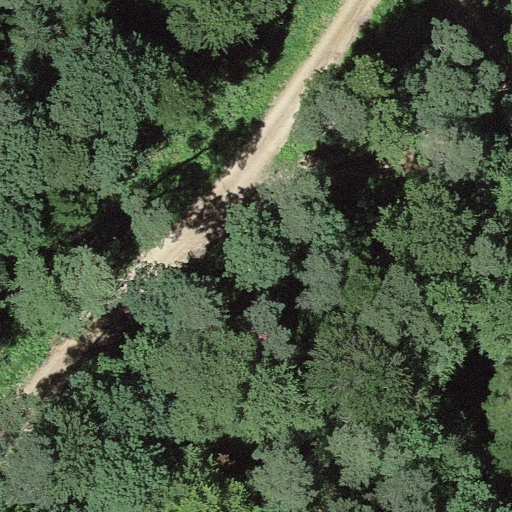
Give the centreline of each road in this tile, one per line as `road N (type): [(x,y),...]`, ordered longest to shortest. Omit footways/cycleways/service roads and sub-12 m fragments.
road 1 (track): [(0,395),(331,0)]
road 2 (track): [(511,152),(184,169)]
road 3 (track): [(428,0),(511,90)]
